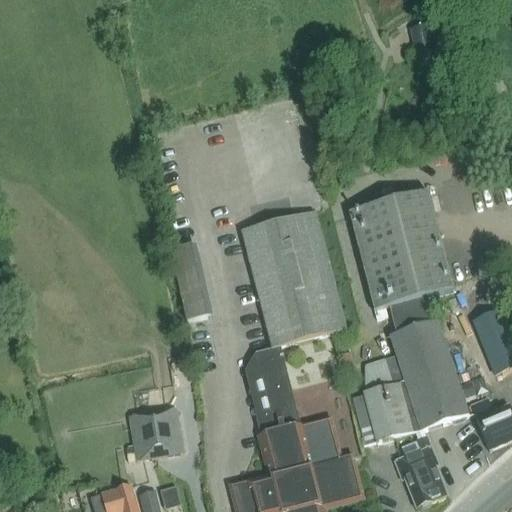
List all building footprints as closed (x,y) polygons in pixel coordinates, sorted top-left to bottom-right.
[(410,32),(417,63),(437,58),(430,27),(410,32)] [(349,217),(377,324),(388,321),(386,313),(390,312),(397,338),(391,340),(395,359),(386,363),(366,369),(364,396),(365,398),(352,402),(365,450),(425,434),(425,435),(468,420),(438,328),(435,328),(428,302),(454,295),(428,196),(349,217)] [(328,425),(301,432),(280,351),(346,334),(316,216),(242,235),(272,353),(256,357),(271,415),(255,419),(270,475),(265,483),(233,491),(238,511),(321,511),(322,511),(360,501),(350,461),(338,464),(328,425)] [(173,250),(187,323),(212,318),(199,245),(173,250)] [(511,366),(502,371),(511,397),(511,396),(511,366)] [(472,385),(460,389),(464,402),(477,398),(472,385)] [(490,455),(511,445),(511,414),(510,409),(494,415),(488,402),(472,409),(490,455)] [(185,457),(177,412),(128,420),(136,466),(185,457)] [(434,505),(447,500),(436,470),(438,469),(427,440),(417,444),(422,455),(397,465),(404,483),(406,482),(418,511),(434,505)] [(165,510),(182,508),(179,488),(163,491),(165,510)] [(125,491),(101,498),(105,511),(137,511),(133,496),(125,491)] [(142,511),(161,511),(157,494),(139,498),(142,511)]
